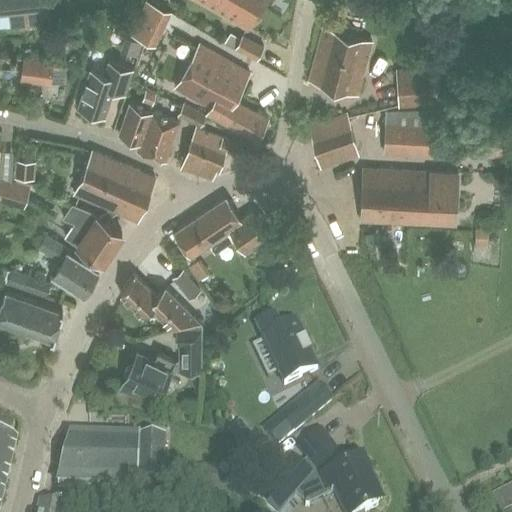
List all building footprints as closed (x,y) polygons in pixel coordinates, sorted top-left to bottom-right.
[(0,0),(0,15),(45,10),(48,9),(47,0),(0,0)] [(171,12),(150,0),(144,0),(128,34),(155,45),(171,12)] [(265,0),(197,0),(247,30),(265,0)] [(45,10),(0,15),(0,26),(18,26),(18,29),(49,25),(48,9),(45,10)] [(372,41),(323,28),(309,80),(358,93),(372,41)] [(234,47),(239,37),(230,31),(223,42),(234,47)] [(241,33),(239,37),(234,47),(256,59),(263,45),(241,33)] [(250,73),(199,44),(174,87),(210,106),(206,112),(257,138),(267,118),(234,100),(250,73)] [(50,84),(53,65),(53,60),(23,56),(19,80),(50,84)] [(89,70),(76,108),(103,117),(112,90),(123,94),(131,70),(107,62),(103,74),(89,70)] [(399,105),(432,104),(437,103),(435,67),(397,70),(399,105)] [(151,104),(155,93),(145,89),(141,100),(151,104)] [(188,121),(193,107),(183,101),(176,115),(188,121)] [(140,142),(151,112),(128,103),(118,134),(140,142)] [(385,108),(385,121),(382,152),(433,156),(436,124),(432,124),(432,104),(399,105),(385,108)] [(193,107),(188,121),(200,126),(206,113),(193,107)] [(140,142),(137,149),(164,160),(178,122),(151,111),(151,112),(140,142)] [(346,114),(309,127),(321,168),(358,155),(346,114)] [(239,144),(195,127),(180,167),(212,178),(216,168),(218,169),(225,150),(235,154),(239,144)] [(481,157),(511,156),(511,128),(481,128),(481,157)] [(154,177),(91,150),(73,194),(135,220),(154,177)] [(15,175),(34,176),(36,159),(16,158),(15,175)] [(458,172),(363,167),(360,220),(455,225),(458,172)] [(28,187),(0,179),(0,199),(22,206),(28,187)] [(244,252),(254,245),(271,234),(254,209),(239,218),(226,197),(173,232),(189,256),(229,229),(244,252)] [(65,236),(77,244),(102,261),(121,233),(103,220),(111,214),(104,211),(97,216),(87,210),(71,204),(62,218),(74,222),(65,236)] [(37,247),(60,261),(52,275),(83,293),(97,270),(67,252),(69,249),(45,234),(37,247)] [(205,275),(195,260),(186,266),(197,280),(205,275)] [(7,283),(21,288),(45,296),(50,282),(26,274),(12,269),(7,283)] [(189,297),(199,289),(183,269),(173,277),(189,297)] [(158,295),(135,272),(121,292),(144,314),(152,306),(174,327),(202,321),(166,286),(158,295)] [(62,311),(3,290),(0,300),(0,320),(51,339),(62,311)] [(273,320),(256,328),(284,388),(317,372),(295,325),(279,332),(273,320)] [(178,345),(178,359),(178,370),(201,371),(201,328),(201,322),(200,322),(176,328),(175,328),(175,345),(178,345)] [(157,396),(169,371),(178,370),(178,359),(175,359),(157,351),(153,361),(135,352),(129,365),(126,365),(123,371),(125,374),(123,379),(124,380),(120,389),(134,395),(139,387),(157,396)] [(277,446),(331,401),(318,386),(264,431),(277,446)] [(118,460),(163,462),(164,438),(167,438),(167,421),(152,421),(152,438),(70,436),(66,452),(62,453),(60,463),(63,466),(63,467),(84,468),(84,453),(118,454),(118,460)] [(253,425),(232,441),(244,451),(256,441),(259,445),(266,440),(253,425)] [(319,435),(304,447),(301,450),(308,459),(301,465),(290,454),(253,495),(273,511),(283,511),(297,496),(307,506),(332,494),(337,492),(347,511),(369,511),(379,508),(366,478),(367,477),(361,461),(338,471),(328,458),(335,453),(319,435)] [(0,463),(10,466),(16,441),(0,437),(0,463)] [(84,468),(63,467),(58,488),(146,490),(146,482),(163,483),(163,468),(163,462),(118,460),(118,454),(84,453),(84,468)] [(0,491),(4,492),(10,466),(0,463),(0,491)] [(188,483),(189,469),(163,468),(163,483),(188,483)] [(189,469),(188,483),(188,501),(241,502),(242,468),(189,468),(189,469)] [(162,500),(178,500),(178,492),(162,492),(162,500)] [(40,503),(37,511),(67,511),(68,509),(40,503)]
